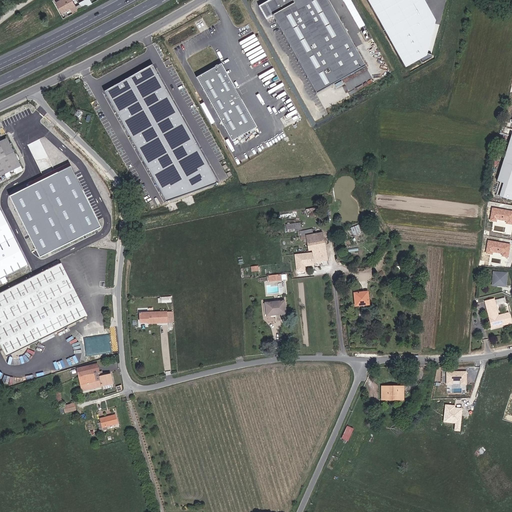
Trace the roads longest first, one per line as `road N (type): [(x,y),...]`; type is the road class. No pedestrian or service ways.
road 1 (unclassified): [(32,91),(124,187),(121,321),(132,386),(260,361),(368,359)]
road 2 (residential): [(32,91),(204,0)]
road 3 (trunk): [(0,80),(157,0)]
road 4 (unclassified): [(368,359),(299,511)]
road 5 (unclassified): [(368,359),(511,352)]
road 6 (trunk): [(128,0),(0,63)]
